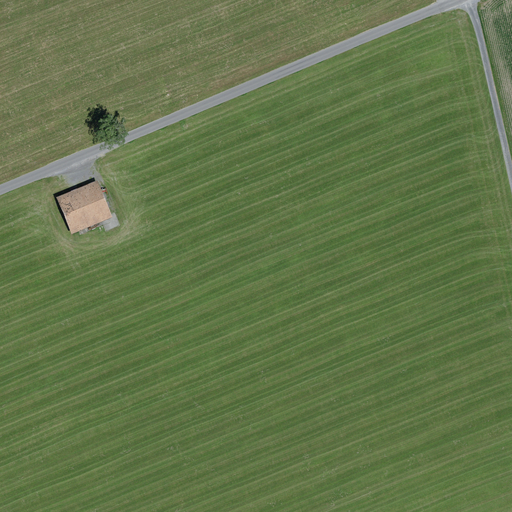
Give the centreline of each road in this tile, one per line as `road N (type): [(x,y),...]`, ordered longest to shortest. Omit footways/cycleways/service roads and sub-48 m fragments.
road 1 (unclassified): [(474,0),(0,192)]
road 2 (track): [(511,207),(464,0)]
